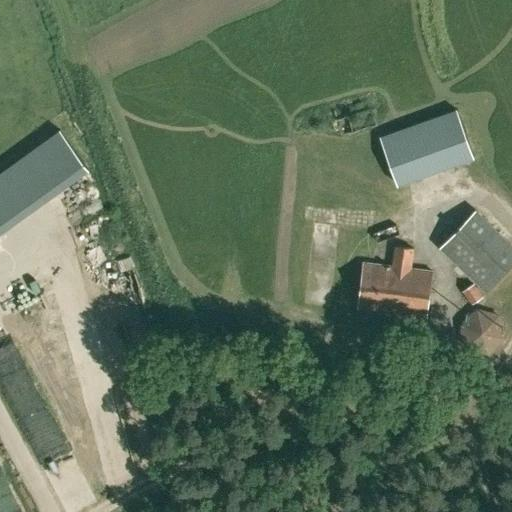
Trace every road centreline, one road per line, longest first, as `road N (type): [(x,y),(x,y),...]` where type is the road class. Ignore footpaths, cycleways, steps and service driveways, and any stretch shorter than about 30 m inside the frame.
road 1 (track): [(94,511),(156,475),(243,444),(469,384),(511,339)]
road 2 (track): [(498,511),(469,384)]
